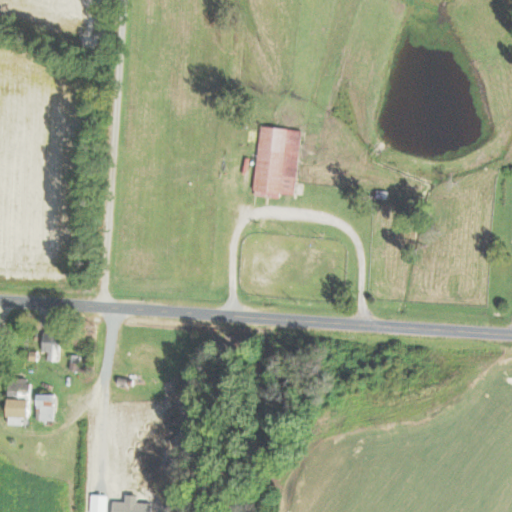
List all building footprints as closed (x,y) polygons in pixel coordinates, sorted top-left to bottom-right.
[(296,194),(303,130),(262,125),(254,195),(281,198),(282,192),(296,194)] [(50,360),(61,360),(62,332),(45,331),(44,351),(50,351),(50,360)] [(11,395),(32,394),(31,378),(10,379),(11,395)] [(56,394),(38,393),(38,419),(56,420),(56,394)] [(24,417),(32,418),(32,399),(10,398),(10,424),(24,424),(24,417)] [(153,511),(154,503),(139,503),(139,495),(128,494),(128,501),(115,501),(114,511),(153,511)]
